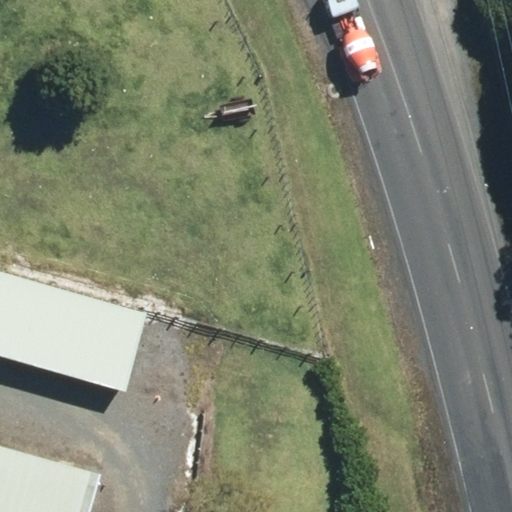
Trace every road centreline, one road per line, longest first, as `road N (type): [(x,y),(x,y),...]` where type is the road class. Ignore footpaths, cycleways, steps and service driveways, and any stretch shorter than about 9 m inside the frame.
road 1 (tertiary): [(492,511),(337,0)]
road 2 (unknown): [(0,395),(99,423),(121,446),(120,511)]
